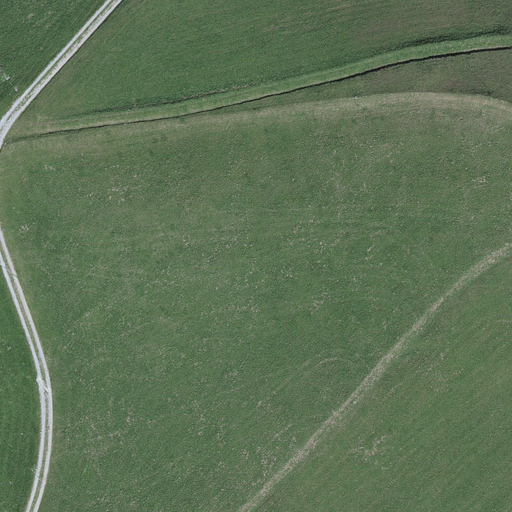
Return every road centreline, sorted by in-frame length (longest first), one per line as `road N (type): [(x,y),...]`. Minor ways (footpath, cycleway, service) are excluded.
road 1 (track): [(0,234),(40,360),(50,432),(32,511)]
road 2 (track): [(118,0),(15,110),(0,140)]
